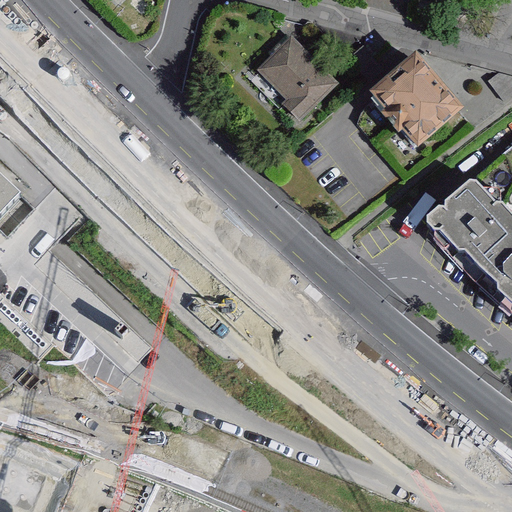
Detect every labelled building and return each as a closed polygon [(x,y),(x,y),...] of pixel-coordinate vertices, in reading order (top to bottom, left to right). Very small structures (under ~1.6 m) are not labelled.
[(248,86),(298,134),(339,91),(290,43),(248,86)] [(420,64),(377,99),(423,155),(466,119),(420,64)] [(488,76),(506,94),(511,90),(511,72),(497,69),(488,76)] [(0,226),(27,197),(0,171),(0,226)] [(511,217),(476,181),(426,222),(481,287),(511,309),(511,217)]
